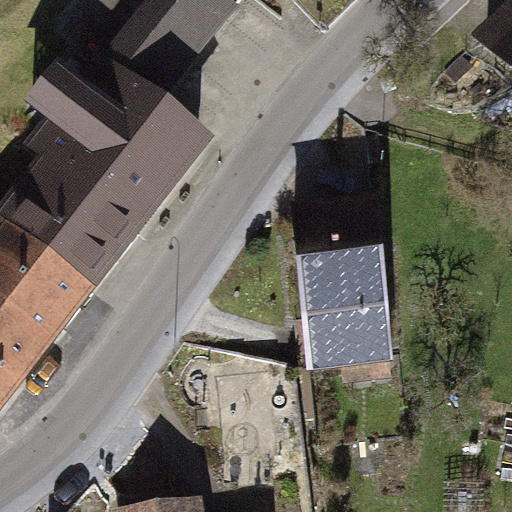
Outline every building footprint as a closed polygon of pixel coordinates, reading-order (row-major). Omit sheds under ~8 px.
[(39,154),(55,167),(137,226),(204,144),(159,107),(244,0),(83,0),(58,30),(108,71),(39,154)] [(511,17),(489,40),(511,64),(511,17)] [(85,289),(137,226),(55,167),(6,227),(85,289)] [(377,211),(298,218),(312,368),(391,361),(377,211)] [(0,314),(39,346),(85,289),(6,227),(0,234),(0,314)] [(0,393),(39,346),(0,314),(0,393)]
